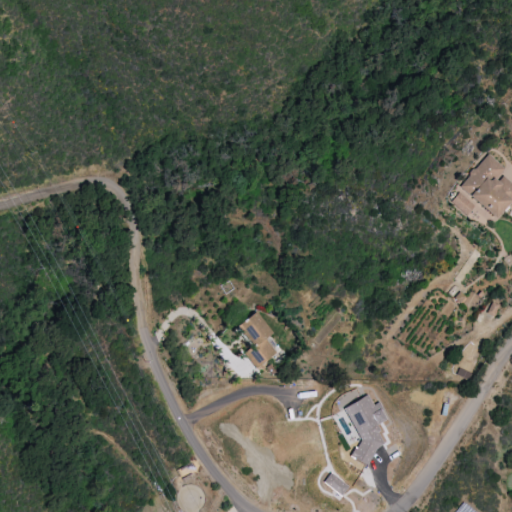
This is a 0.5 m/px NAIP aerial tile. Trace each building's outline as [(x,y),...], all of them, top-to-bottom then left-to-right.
[(504,169),(485,154),(457,187),(495,219),(507,204),(510,207),(511,205),(511,184),(500,174),(504,169)] [(472,206),(457,192),(448,202),(463,216),(472,206)] [(498,306),(490,301),(484,312),(491,317),(498,306)] [(242,353),(254,369),(275,353),(263,338),(269,333),(253,312),(235,326),(251,347),(242,353)] [(341,408),(358,439),(348,457),(365,466),(373,449),(384,444),(374,426),(385,420),(376,403),(372,406),(366,395),(341,408)] [(321,482),(339,497),(347,487),(329,473),(321,482)]
